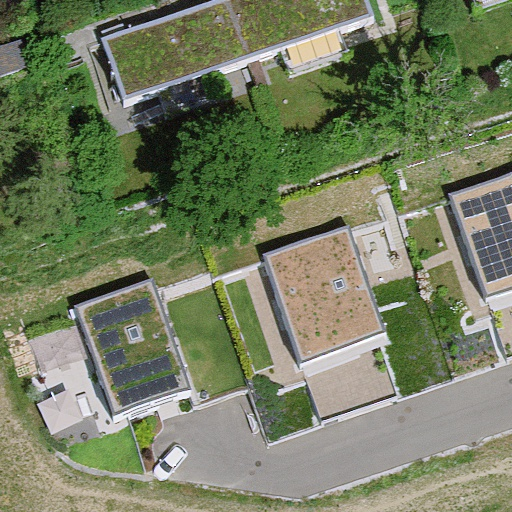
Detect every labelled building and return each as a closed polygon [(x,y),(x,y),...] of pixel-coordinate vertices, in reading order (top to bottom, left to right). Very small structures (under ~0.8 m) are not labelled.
[(353,0),(272,0),(228,15),(250,78),(366,39),(353,0)] [(431,0),(437,15),(479,0),(431,0)] [(250,78),(228,15),(109,55),(130,119),(250,78)] [(511,179),(446,201),(485,318),(511,309),(511,179)] [(348,240),(264,267),(302,385),(386,358),(348,240)] [(153,289),(74,316),(114,435),(193,408),(153,289)]
